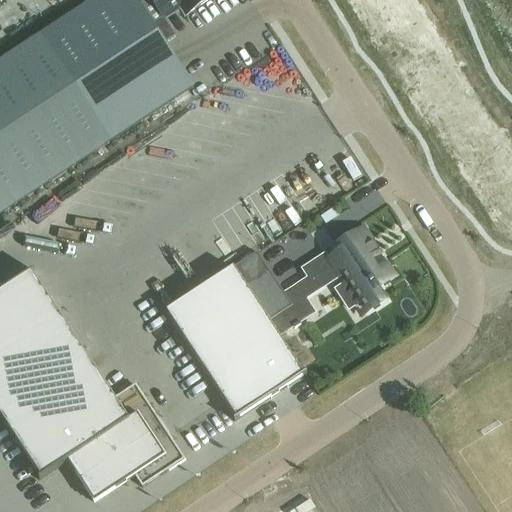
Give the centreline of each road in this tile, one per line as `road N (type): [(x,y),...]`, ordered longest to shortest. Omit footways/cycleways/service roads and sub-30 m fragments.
road 1 (unclassified): [(205,511),(449,347),(473,305),(469,270),(292,0)]
road 2 (unknown): [(0,276),(122,247),(354,94)]
